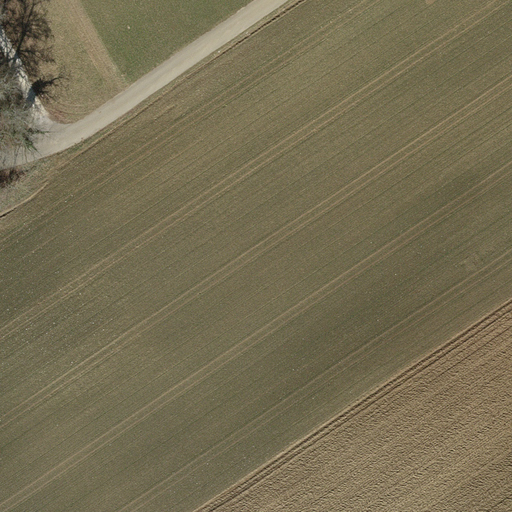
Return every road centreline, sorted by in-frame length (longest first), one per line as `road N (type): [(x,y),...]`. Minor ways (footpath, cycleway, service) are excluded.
road 1 (residential): [(272,0),(90,125)]
road 2 (track): [(0,35),(57,142)]
